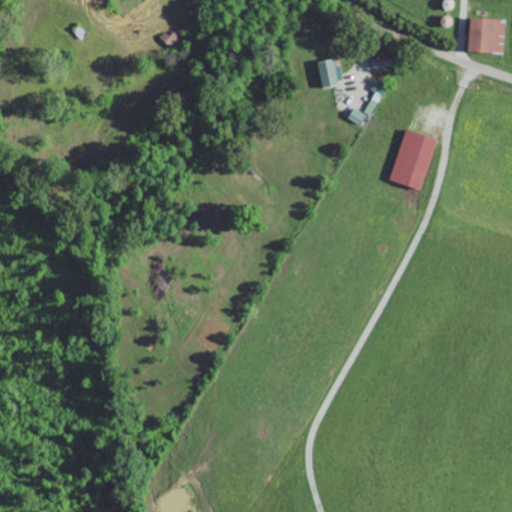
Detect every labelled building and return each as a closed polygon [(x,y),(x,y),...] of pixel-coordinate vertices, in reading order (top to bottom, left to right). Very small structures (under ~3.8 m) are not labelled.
[(509,22),(473,18),(470,52),(506,55),(509,22)] [(337,67),(335,60),(319,64),(325,88),(345,83),(341,66),(337,67)] [(372,91),(376,93),(366,114),(372,118),(387,89),(377,83),(372,91)] [(363,126),(368,116),(355,109),(350,119),(363,126)] [(393,183),(425,191),(438,139),(406,131),(393,183)]
